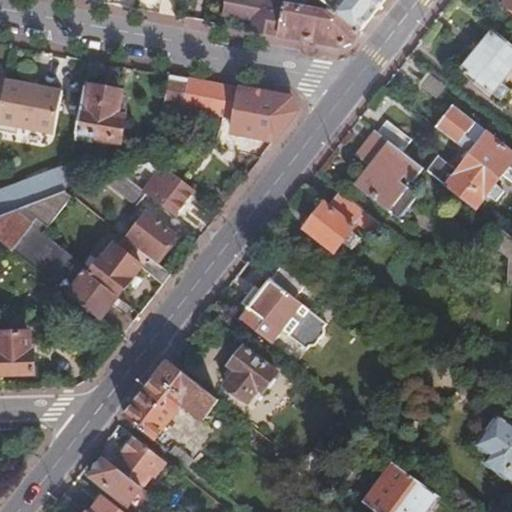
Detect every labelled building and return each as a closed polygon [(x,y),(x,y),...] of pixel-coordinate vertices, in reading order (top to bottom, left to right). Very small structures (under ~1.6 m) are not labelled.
[(258,31),(282,35),(288,0),(230,0),(228,17),(260,22),(258,31)] [(308,0),(288,0),(282,35),(340,46),(354,41),(362,31),(352,23),(351,23),(323,1),(322,2),(330,8),(332,10),(329,15),(324,14),(303,8),(308,0)] [(351,23),(352,23),(365,6),(361,3),(363,0),(323,0),(323,1),(351,23)] [(511,87),(504,81),(511,71),(511,43),(497,31),(466,68),(495,92),(504,100),(511,90),(511,87)] [(186,107),(191,79),(173,76),(166,103),(186,107)] [(447,88),(432,77),(424,88),(438,99),(447,88)] [(291,97),(191,79),(186,107),(226,115),(236,117),(233,132),(275,141),(296,114),(291,97)] [(66,92),(9,81),(0,129),(0,131),(20,136),(22,129),(57,136),(66,92)] [(94,83),(90,82),(77,133),(118,143),(124,118),(116,116),(121,94),(93,88),(94,83)] [(440,130),(470,152),(504,177),(510,168),(511,166),(511,150),(479,125),(479,124),(457,107),(440,130)] [(379,134),(404,153),(413,141),(389,122),(379,134)] [(409,187),(424,169),(404,153),(379,134),(376,132),(356,156),(373,169),(357,188),(402,222),(421,197),(409,187)] [(429,173),(478,211),(490,195),(498,201),(505,192),(497,186),(504,177),(470,152),(465,158),(469,161),(461,172),(441,157),(429,173)] [(64,192),(69,165),(0,190),(0,216),(11,212),(19,209),(64,192)] [(181,219),(203,191),(170,165),(148,193),(181,219)] [(74,199),(64,192),(19,209),(48,230),(74,199)] [(362,241),(353,234),(357,229),(355,227),(358,223),(376,237),(384,227),(342,194),(331,208),(327,205),(306,232),(336,256),(344,245),(354,252),(362,241)] [(148,255),(169,228),(145,208),(135,201),(114,229),(123,237),(148,255)] [(0,239),(101,320),(119,297),(86,270),(87,268),(44,235),(42,237),(11,212),(0,216),(0,239)] [(511,237),(508,235),(504,232),(492,246),(509,262),(509,289),(511,288),(511,237)] [(160,291),(173,274),(148,255),(123,237),(114,249),(111,247),(103,256),(99,253),(87,268),(86,270),(119,297),(139,272),(160,291)] [(307,288),(282,268),(268,287),(260,281),(248,297),(256,303),(242,320),(273,345),(284,332),(290,336),(289,337),(307,352),(310,348),(315,348),(326,336),(325,330),(328,327),(297,301),(307,288)] [(30,332),(1,332),(1,351),(0,351),(0,374),(37,374),(36,350),(31,350),(30,332)] [(231,380),(225,388),(247,406),(260,390),(264,394),(280,374),(246,348),(231,367),(233,368),(226,376),(231,380)] [(147,391),(126,418),(157,442),(184,406),(205,422),(220,403),(169,363),(147,391)] [(511,424),(499,415),(478,445),(491,455),(486,462),(511,481),(511,424)] [(116,468),(143,489),(153,477),(155,479),(168,463),(135,438),(123,453),(126,455),(116,468)] [(314,453),(302,467),(327,487),(339,472),(314,453)] [(183,463),(191,469),(196,463),(188,457),(183,463)] [(143,496),(147,492),(143,489),(116,468),(104,459),(91,475),(129,505),(139,493),(143,496)] [(358,468),(348,460),(339,472),(348,480),(358,468)] [(436,511),(437,511),(445,502),(398,467),(368,507),(375,511),(421,511),(427,505),(436,511)] [(123,511),(105,498),(93,511),(123,511)]
